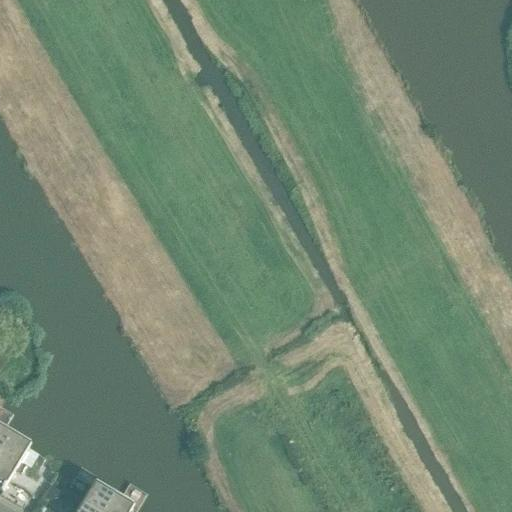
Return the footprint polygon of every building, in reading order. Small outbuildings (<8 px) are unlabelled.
[(0,453),(10,437),(0,431),(0,453)] [(0,453),(0,490),(3,492),(30,449),(10,437),(0,453)] [(38,479),(35,483),(38,495),(43,498),(49,501),(60,498),(63,493),(50,486),(38,479)] [(105,511),(113,499),(94,487),(78,511),(105,511)] [(131,511),(133,511),(113,499),(105,511),(131,511)]
